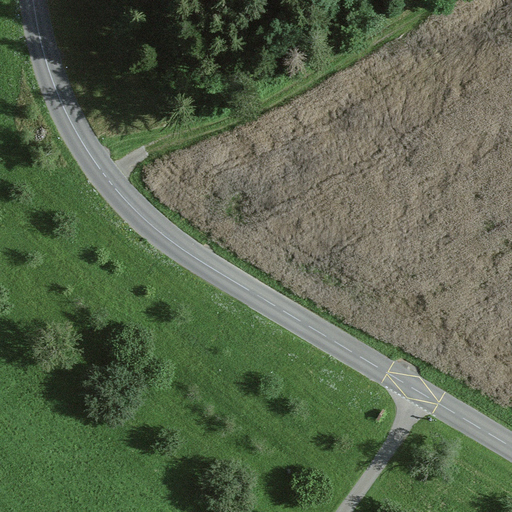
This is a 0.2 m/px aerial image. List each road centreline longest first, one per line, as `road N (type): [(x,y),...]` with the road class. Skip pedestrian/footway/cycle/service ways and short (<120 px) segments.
road 1 (tertiary): [(33,0),(45,59),(74,128),(140,215),(186,252),(511,447)]
road 2 (track): [(383,26),(299,85),(243,115),(158,144),(105,176)]
road 3 (track): [(343,511),(417,390)]
